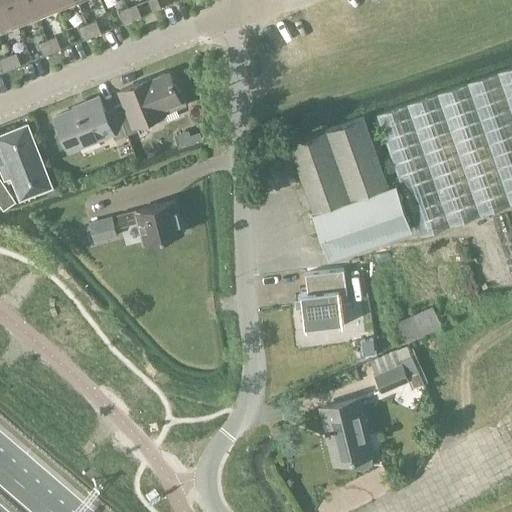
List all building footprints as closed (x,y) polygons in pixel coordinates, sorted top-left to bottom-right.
[(10,1),(9,0),(0,0),(0,23),(17,17),(10,1)] [(9,0),(10,1),(17,17),(37,9),(32,0),(9,0)] [(32,0),(37,9),(57,1),(56,0),(32,0)] [(159,0),(148,0),(153,11),(162,7),(159,0)] [(128,6),(133,19),(142,15),(137,3),(128,6)] [(133,19),(128,6),(119,10),(124,22),(133,19)] [(97,19),(88,22),(93,35),(102,31),(97,19)] [(93,35),(88,22),(79,26),(84,38),(93,35)] [(48,38),(53,51),(62,47),(57,35),(48,38)] [(53,51),(48,38),(39,42),(44,54),(53,51)] [(17,51),(8,55),(13,67),(22,63),(17,51)] [(13,67),(8,55),(0,57),(0,59),(4,71),(13,67)] [(511,65),(377,112),(420,235),(511,202),(511,65)] [(125,101),(117,105),(128,133),(138,129),(136,124),(150,118),(152,122),(164,117),(162,113),(186,104),(181,90),(177,91),(172,78),(164,74),(139,84),(138,83),(121,90),(125,101)] [(100,98),(56,115),(65,140),(64,141),(68,151),(79,147),(78,145),(112,132),(115,138),(128,133),(117,105),(105,109),(100,98)] [(313,211),(317,221),(329,256),(412,227),(396,181),(389,184),(365,115),(289,142),(313,211)] [(27,124),(0,134),(0,141),(8,161),(0,163),(0,166),(5,178),(13,175),(21,196),(51,184),(27,124)] [(200,131),(191,134),(193,141),(202,137),(200,131)] [(0,178),(0,199),(4,206),(14,199),(0,178)] [(174,200),(164,203),(117,215),(120,226),(138,221),(144,242),(183,232),(174,200)] [(94,241),(117,235),(112,217),(90,223),(94,241)] [(347,301),(346,293),(343,269),(306,274),(308,293),(301,294),(305,324),(342,320),(339,302),(347,301)] [(402,363),(376,374),(382,389),(408,378),(402,363)] [(339,461),(352,458),(352,462),(356,468),(362,468),(367,467),(371,464),(372,458),(372,452),(373,452),(359,398),(321,408),(327,432),(332,431),(339,461)]
